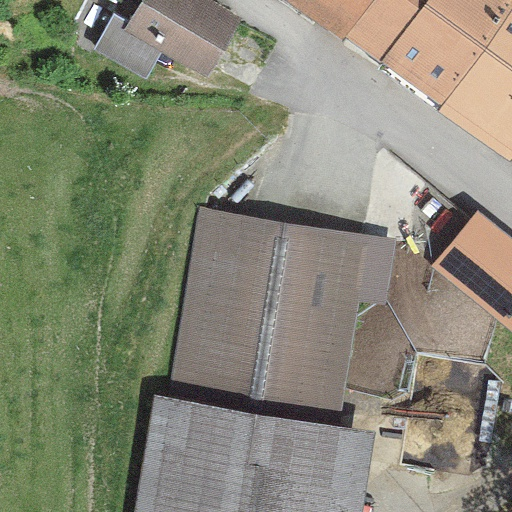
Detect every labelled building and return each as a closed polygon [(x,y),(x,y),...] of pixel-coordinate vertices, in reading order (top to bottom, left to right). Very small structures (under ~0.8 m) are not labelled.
[(142,0),(130,23),(125,31),(162,51),(210,78),(243,18),(209,0),(142,0)] [(308,0),(402,68),(451,0),(308,0)] [(511,0),(451,0),(402,68),(469,117),(511,57),(511,0)] [(147,79),(162,51),(125,31),(130,23),(114,15),(94,50),(147,79)] [(511,57),(469,117),(511,147),(511,57)] [(511,232),(487,211),(441,266),(511,324),(511,232)] [(161,388),(142,511),(363,511),(377,420),(348,416),(375,239),(200,212),(173,390),(161,388)]
